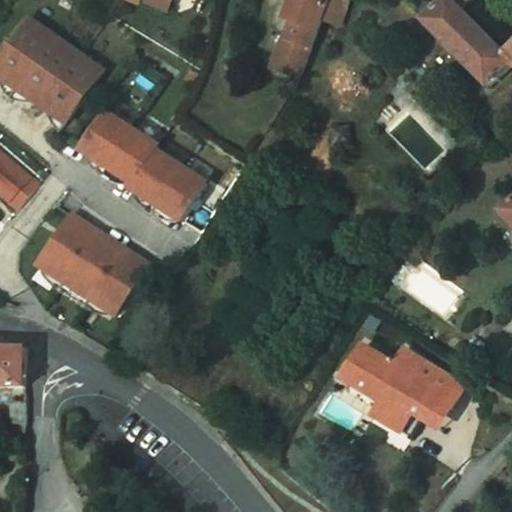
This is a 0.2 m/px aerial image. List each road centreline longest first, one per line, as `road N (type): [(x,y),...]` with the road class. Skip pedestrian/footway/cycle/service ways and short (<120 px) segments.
road 1 (residential): [(24,332),(26,308),(1,258),(66,175),(171,245)]
road 2 (unclassified): [(75,357),(151,413),(249,511)]
road 3 (unknown): [(355,0),(511,150)]
road 4 (unclassified): [(75,357),(41,408),(41,511)]
